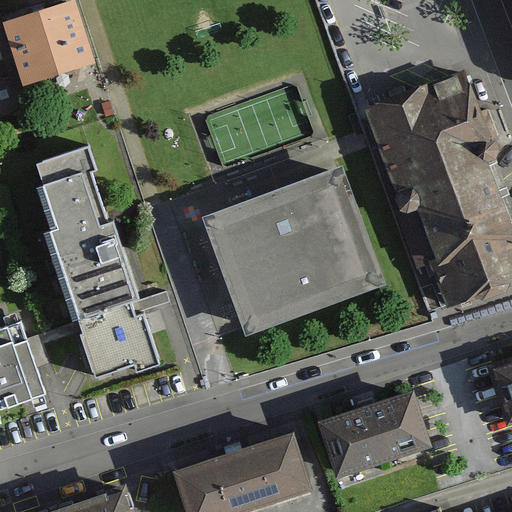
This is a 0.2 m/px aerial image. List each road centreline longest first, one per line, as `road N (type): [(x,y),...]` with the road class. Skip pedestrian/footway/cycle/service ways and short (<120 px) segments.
road 1 (residential): [(0,473),(511,316)]
road 2 (unknown): [(202,412),(146,237)]
